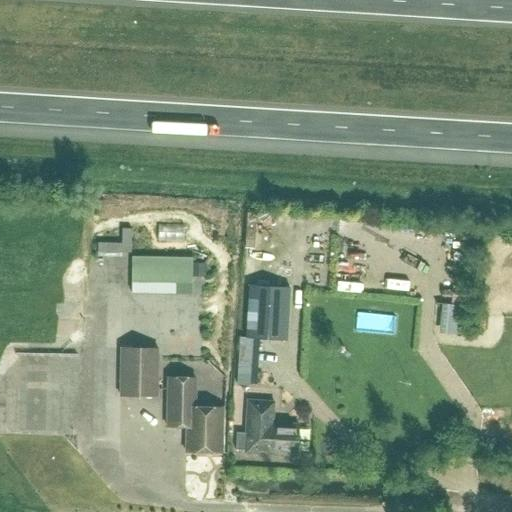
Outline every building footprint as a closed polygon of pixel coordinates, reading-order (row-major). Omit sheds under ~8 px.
[(97,252),(119,252),(130,253),(131,223),(119,223),(119,242),(97,242),(97,252)] [(158,225),(157,241),(183,242),(183,225),(158,225)] [(132,257),(131,282),(191,284),(191,277),(205,277),(205,264),(194,263),(191,263),(191,258),(132,257)] [(248,286),(245,338),(286,340),(289,288),(248,286)] [(157,349),(120,348),(119,395),(156,396),(157,349)] [(221,452),(221,427),(222,408),(194,407),(195,378),(167,378),(166,426),(185,427),(185,451),(221,452)] [(275,455),(277,429),(297,430),(298,403),(246,401),(243,453),(275,455)]
